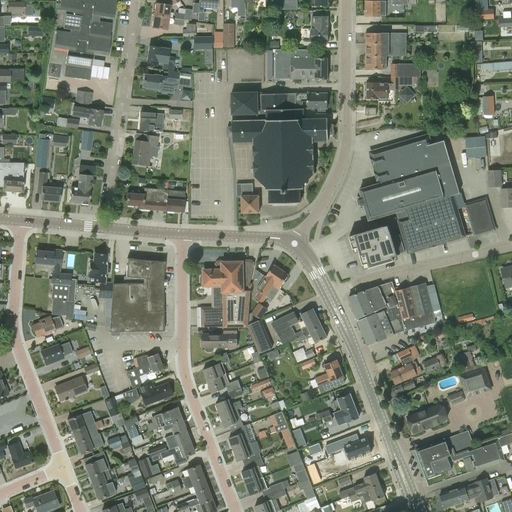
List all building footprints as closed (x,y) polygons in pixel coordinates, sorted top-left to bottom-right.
[(99,16),(114,18),(116,0),(60,0),(59,10),(73,12),(72,15),(65,14),(63,28),(70,30),(70,32),(56,30),(53,48),(67,50),(63,76),(89,80),(92,54),(108,56),(110,39),(109,39),(111,23),(99,21),(99,16)] [(198,0),(199,3),(198,12),(204,12),(204,8),(217,9),(217,0),(198,0)] [(233,0),(233,6),(240,7),(240,15),(246,15),(246,12),(246,0),(233,0)] [(246,20),(246,22),(253,22),(253,0),(259,0),(246,0),(246,12),(246,15),(246,18),(246,19),(246,20)] [(271,0),(271,9),(283,9),(283,0),(271,0)] [(380,16),(386,16),(386,1),(380,1),(366,1),(365,16),(380,16)] [(24,2),(7,2),(7,12),(24,13),(24,2)] [(155,3),(153,16),(168,18),(170,6),(155,3)] [(183,20),(185,10),(185,9),(178,8),(177,13),(175,13),(174,19),(183,20)] [(494,19),(493,10),(476,11),(476,20),(494,19)] [(267,23),(267,11),(258,11),(258,23),(267,23)] [(308,11),(295,11),(294,19),(298,19),(298,24),(308,24),(308,11)] [(168,18),(153,16),(151,28),(166,30),(168,18)] [(328,42),(328,40),(329,40),(329,37),(328,36),(328,23),(329,22),(329,18),(328,17),(316,17),(316,24),(312,24),(312,35),(311,34),(310,41),(312,41),(312,42),(328,42)] [(499,21),(494,21),(495,28),(511,26),(511,18),(499,20),(499,21)] [(195,36),(195,24),(185,24),(186,30),(182,30),(182,37),(195,36)] [(224,24),(223,32),(223,47),(234,48),(234,24),(224,24)] [(27,36),(43,37),(43,27),(28,26),(27,36)] [(223,47),(223,32),(214,32),(214,47),(223,47)] [(366,51),(406,51),(406,33),(366,33),(366,51)] [(205,49),(212,49),(212,37),(193,37),(193,49),(205,49)] [(147,61),(162,63),(161,70),(173,71),(173,65),(174,65),(175,58),(158,55),(159,47),(149,46),(147,61)] [(274,51),(275,80),(327,79),(327,59),(311,59),(311,50),(274,51)] [(406,51),(366,51),(366,69),(387,69),(387,56),(406,56),(406,51)] [(189,70),(190,60),(183,59),(182,69),(189,70)] [(493,64),(493,72),(497,71),(503,67),(503,63),(493,64)] [(392,65),(392,77),(413,77),(413,85),(419,85),(419,83),(423,83),(423,77),(421,77),(421,65),(392,65)] [(0,82),(7,82),(9,82),(9,81),(23,81),(23,69),(9,69),(9,70),(0,69),(0,82)] [(159,89),(159,91),(172,93),(174,85),(177,85),(179,72),(168,71),(167,77),(161,76),(154,75),(153,76),(145,75),(143,87),(159,89)] [(413,77),(392,77),(392,84),(379,84),(379,83),(367,83),(367,90),(366,90),(366,96),(367,96),(367,99),(379,99),(379,102),(387,102),(387,90),(402,90),(402,86),(413,86),(413,85),(413,77)] [(416,95),(407,87),(399,96),(408,104),(416,95)] [(90,106),(91,105),(93,93),(76,90),(74,104),(90,106)] [(253,143),(253,144),(253,176),(265,187),(266,190),(269,190),(269,204),(300,203),(300,189),(303,189),(303,186),(314,174),(313,141),(328,141),(328,119),(304,119),(303,107),(303,108),(296,108),(295,102),(307,102),(307,109),(317,109),(317,112),(325,112),(325,109),(328,109),(328,94),(295,94),(295,93),(288,94),(275,94),(257,95),(257,92),(231,93),(232,115),(258,114),(258,116),(266,116),(267,120),(232,121),(232,143),(253,143)] [(493,114),(494,114),(493,97),(484,97),(483,98),(483,102),(483,115),(493,114)] [(89,109),(76,107),(75,116),(88,118),(87,124),(99,126),(102,111),(89,109)] [(181,119),(189,120),(190,111),(181,110),(181,111),(168,110),(168,119),(181,119)] [(154,131),(155,113),(140,112),(139,130),(154,131)] [(78,120),(66,118),(66,119),(57,118),(56,126),(65,127),(77,129),(78,120)] [(93,132),(82,131),(81,140),(92,142),(93,132)] [(132,164),(148,166),(149,157),(157,158),(158,148),(157,148),(159,138),(146,136),(145,142),(135,141),(132,164)] [(485,136),(465,138),(467,158),(487,157),(485,136)] [(359,198),(357,201),(358,205),(361,206),(364,205),(369,220),(397,212),(406,209),(409,218),(399,221),(408,252),(466,235),(454,195),(459,193),(444,140),(429,145),(427,137),(369,154),(378,184),(359,189),(362,197),(359,198)] [(38,140),(35,166),(44,166),(45,165),(46,164),(46,160),(45,158),(47,141),(38,140)] [(0,186),(3,187),(3,179),(22,181),(23,173),(22,173),(23,164),(4,164),(0,163),(0,186)] [(83,174),(90,175),(93,175),(93,167),(79,165),(77,188),(70,188),(69,203),(80,204),(83,174)] [(488,187),(502,187),(501,170),(487,171),(488,187)] [(38,183),(37,194),(41,194),(40,200),(59,202),(61,188),(46,187),(42,186),(42,183),(46,183),(47,173),(39,172),(38,183)] [(89,186),(90,175),(83,174),(80,204),(88,205),(90,186),(89,186)] [(155,187),(155,181),(145,180),(145,179),(137,178),(137,184),(144,184),(151,184),(151,187),(155,187)] [(3,187),(3,191),(22,192),(23,182),(22,182),(22,181),(3,179),(3,187)] [(253,183),(239,184),(237,184),(237,197),(242,196),(242,213),(259,213),(259,195),(253,196),(253,183)] [(511,187),(500,189),(501,208),(511,207),(511,187)] [(167,196),(168,190),(143,188),(143,194),(126,193),(125,205),(139,206),(139,209),(166,211),(167,203),(167,196)] [(185,191),(168,190),(167,196),(167,203),(166,211),(183,212),(185,191)] [(474,232),(494,227),(486,198),(466,204),(474,232)] [(388,225),(349,236),(353,249),(357,248),(363,265),(367,264),(369,268),(397,260),(396,255),(405,252),(399,234),(391,237),(388,225)] [(34,263),(54,265),(53,273),(52,273),(51,284),(53,284),(51,299),(52,299),(51,313),(65,315),(65,317),(71,318),(75,279),(70,279),(70,275),(59,274),(61,250),(50,249),(49,251),(35,250),(34,263)] [(100,252),(96,252),(96,253),(94,253),(93,260),(90,260),(88,279),(92,279),(91,282),(99,282),(104,283),(106,254),(100,253),(100,252)] [(111,283),(111,299),(109,331),(163,332),(163,312),(163,311),(162,311),(163,287),(165,287),(168,285),(168,282),(166,280),(163,280),(164,261),(163,261),(133,260),(133,258),(126,258),(125,284),(111,283)] [(203,307),(204,308),(204,327),(224,326),(224,328),(237,327),(247,327),(247,326),(247,325),(250,291),(252,284),(250,283),(253,263),(250,260),(245,260),(244,263),(241,263),(239,261),(235,261),(233,263),(230,263),(228,261),(218,261),(215,264),(215,270),(203,270),(203,286),(211,286),(212,307),(203,307)] [(257,300),(259,301),(281,270),(273,265),(256,289),(261,293),(257,300)] [(511,286),(511,266),(509,267),(509,269),(502,271),(506,288),(511,286)] [(281,270),(259,301),(262,303),(270,292),(275,295),(289,275),(281,270)] [(98,298),(111,299),(111,283),(104,283),(99,282),(98,298)] [(378,287),(348,297),(358,321),(385,310),(388,309),(399,305),(395,291),(392,282),(378,287)] [(425,283),(409,287),(417,316),(432,312),(433,312),(440,310),(434,285),(426,287),(425,283)] [(385,310),(358,321),(362,331),(364,330),(366,334),(364,335),(368,345),(405,331),(435,323),(434,318),(434,317),(432,312),(417,316),(409,287),(401,289),(395,291),(399,305),(388,309),(385,310)] [(251,313),(260,319),(261,320),(268,309),(259,303),(251,313)] [(294,312),(271,323),(276,333),(279,339),(289,334),(292,340),(297,338),(304,334),(310,331),(321,326),(313,309),(301,315),(307,326),(301,329),(302,330),(295,334),(291,325),(298,322),(294,312)] [(458,317),(459,324),(474,320),(472,314),(458,317)] [(54,330),(62,327),(59,316),(50,319),(49,316),(38,320),(39,323),(32,325),(36,337),(54,330)] [(261,320),(247,325),(247,326),(251,336),(255,343),(258,351),(259,354),(273,348),(261,320)] [(96,325),(86,323),(84,329),(94,331),(96,325)] [(304,334),(297,338),(299,343),(306,339),(312,336),(316,343),(327,338),(321,326),(310,331),(304,334)] [(202,334),(202,340),(201,341),(201,345),(202,346),(202,348),(205,348),(205,351),(207,352),(212,352),(213,351),(213,348),(229,348),(229,334),(237,334),(237,327),(224,328),(223,334),(202,334)] [(68,343),(59,346),(58,344),(40,351),(45,365),(63,358),(62,356),(72,352),(68,343)] [(421,373),(418,367),(415,362),(414,362),(411,356),(418,353),(415,346),(408,348),(397,353),(403,367),(390,373),(395,385),(416,375),(421,373)] [(78,359),(90,354),(87,347),(75,352),(78,359)] [(312,349),(305,352),(303,348),(293,352),(297,363),(315,355),(312,349)] [(259,362),(261,361),(262,361),(259,354),(258,351),(251,354),(255,364),(259,362)] [(455,355),(457,364),(459,370),(474,366),(472,360),(468,361),(467,357),(470,356),(469,351),(455,355)] [(138,368),(126,372),(131,388),(141,385),(138,376),(144,374),(152,372),(162,369),(157,354),(148,357),(147,355),(135,358),(138,368)] [(202,369),(207,381),(226,374),(223,364),(230,361),(227,355),(215,359),(217,364),(215,365),(202,369)] [(428,373),(433,371),(441,367),(441,366),(447,364),(443,355),(437,357),(436,357),(424,362),(428,373)] [(474,358),(476,366),(483,364),(481,356),(474,358)] [(314,359),(301,364),(304,370),(316,364),(314,359)] [(318,387),(343,377),(339,367),(340,366),(338,361),(337,361),(336,360),(324,364),(328,373),(315,378),(318,387)] [(264,368),(261,361),(259,362),(261,369),(257,371),(260,380),(268,377),(264,368)] [(86,375),(99,370),(96,363),(83,368),(86,375)] [(484,368),(459,376),(461,380),(460,380),(467,399),(492,391),(486,372),(484,368)] [(211,393),(224,388),(226,387),(228,393),(241,388),(238,380),(229,383),(226,374),(207,381),(211,393)] [(87,391),(81,376),(54,387),(59,402),(87,391)] [(251,385),(253,392),(271,386),(268,379),(251,385)] [(153,381),(141,386),(148,404),(163,399),(164,401),(170,398),(169,397),(172,395),(167,383),(155,388),(153,381)] [(412,381),(401,385),(400,383),(387,389),(391,397),(415,387),(412,381)] [(110,398),(105,386),(99,388),(104,400),(110,398)] [(275,395),(275,394),(272,387),(262,391),(265,398),(275,395)] [(241,388),(228,393),(230,399),(243,394),(241,388)] [(125,403),(138,398),(135,389),(122,394),(125,403)] [(447,397),(451,406),(466,400),(462,391),(447,397)] [(307,392),(300,395),(303,402),(310,399),(307,392)] [(338,407),(339,412),(354,406),(350,394),(338,399),(333,402),(335,408),(338,407)] [(109,416),(110,416),(117,413),(120,412),(114,396),(110,398),(104,400),(109,416)] [(215,404),(220,415),(237,409),(242,407),(240,401),(230,405),(228,399),(215,404)] [(283,400),(278,402),(280,406),(281,411),(286,409),(283,400)] [(438,405),(406,417),(413,433),(444,421),(438,405)] [(354,406),(339,412),(341,416),(339,417),(341,424),(346,422),(347,423),(359,418),(354,406)] [(152,417),(154,423),(156,428),(181,419),(177,407),(164,412),(164,411),(159,413),(159,414),(152,417)] [(224,427),(229,425),(231,430),(243,426),(237,409),(220,415),(224,427)] [(331,415),(329,410),(321,413),(323,418),(331,415)] [(66,419),(71,431),(88,425),(94,422),(90,411),(79,415),(79,414),(66,419)] [(117,413),(110,416),(112,422),(113,421),(115,427),(124,424),(120,412),(117,413)] [(286,422),(281,412),(274,415),(278,425),(274,426),(276,433),(288,428),(286,422)] [(331,415),(323,418),(325,423),(333,420),(331,415)] [(138,436),(138,435),(135,426),(139,424),(136,417),(124,422),(130,438),(138,436)] [(163,431),(170,429),(173,435),(185,430),(181,419),(156,428),(161,426),(163,431)] [(302,419),(291,423),(293,429),(304,425),(302,419)] [(88,425),(71,431),(75,442),(88,438),(97,434),(96,430),(103,427),(100,420),(94,422),(88,425)] [(244,426),(243,426),(231,430),(233,436),(228,438),(233,450),(250,443),(244,426)] [(300,428),(291,432),(298,449),(307,446),(300,428)] [(185,430),(173,435),(175,440),(167,443),(169,449),(189,441),(185,430)] [(426,479),(444,473),(447,480),(505,461),(497,437),(473,446),(468,431),(415,449),(426,479)] [(77,453),(80,453),(80,455),(93,450),(92,449),(103,445),(98,434),(88,438),(75,442),(75,443),(74,444),(77,453)] [(370,443),(369,444),(366,438),(358,441),(356,434),(325,446),(328,454),(351,444),(356,457),(358,457),(359,461),(365,459),(363,454),(371,451),(371,450),(372,449),(370,443)] [(503,437),(506,445),(510,444),(511,440),(511,435),(511,434),(503,437)] [(140,435),(130,439),(133,446),(143,442),(140,435)] [(288,448),(295,445),(291,435),(284,438),(288,448)] [(121,444),(121,445),(128,442),(126,436),(119,439),(118,436),(106,441),(109,449),(121,444)] [(161,459),(172,454),(174,460),(194,453),(189,441),(169,449),(166,450),(158,453),(161,459)] [(22,454),(18,442),(7,446),(12,458),(11,458),(15,469),(34,462),(30,451),(22,454)] [(128,442),(121,445),(124,454),(131,451),(128,442)] [(237,461),(242,459),(244,465),(261,458),(259,453),(254,455),(253,450),(250,443),(233,450),(237,461)] [(319,444),(310,448),(312,455),(322,452),(319,444)] [(147,451),(150,456),(151,456),(158,453),(166,450),(164,445),(147,451)] [(84,465),(88,477),(107,470),(108,469),(104,458),(105,458),(103,451),(89,457),(91,463),(84,465)] [(298,452),(291,454),(295,465),(302,462),(298,452)] [(131,473),(138,470),(134,458),(127,461),(131,473)] [(138,461),(144,477),(151,474),(145,458),(138,461)] [(246,484),(263,477),(259,466),(263,464),(261,458),(244,465),(246,471),(241,472),(246,484)] [(300,483),(309,480),(309,479),(308,480),(306,474),(307,474),(305,470),(304,470),(302,463),(295,466),(298,472),(296,473),(300,483)] [(183,483),(203,476),(199,465),(186,470),(188,476),(181,478),(183,483)] [(88,477),(93,488),(105,483),(111,481),(107,470),(88,477)] [(141,476),(138,470),(131,473),(132,473),(133,478),(129,480),(133,492),(145,487),(141,476)] [(380,485),(375,473),(364,477),(366,482),(354,487),(355,488),(339,494),(335,496),(337,501),(349,497),(380,485)] [(194,492),(207,487),(203,476),(183,483),(185,489),(192,486),(194,492)] [(340,487),(351,483),(349,476),(338,481),(340,487)] [(263,477),(246,484),(250,495),(267,489),(263,477)] [(475,482),(464,487),(469,500),(474,498),(475,503),(482,501),(493,498),(486,479),(475,482)] [(177,480),(170,482),(165,484),(166,490),(170,488),(179,485),(177,480)] [(300,491),(303,490),(311,486),(309,480),(300,483),(297,484),(300,491)] [(269,494),(284,489),(281,482),(269,487),(270,488),(267,489),(269,494)] [(105,483),(93,488),(97,500),(110,495),(105,483)] [(179,485),(172,487),(174,494),(181,491),(179,485)] [(380,485),(349,497),(351,502),(359,498),(362,497),(365,503),(372,501),(384,496),(380,485)] [(464,486),(439,494),(444,508),(454,505),(455,509),(463,506),(462,503),(469,500),(464,487),(464,486)] [(186,502),(179,505),(176,506),(178,511),(181,510),(193,506),(194,505),(212,499),(207,487),(194,492),(197,498),(186,502)] [(141,499),(145,507),(152,504),(148,496),(149,496),(146,488),(133,493),(136,501),(141,499)] [(269,494),(271,500),(286,495),(284,489),(269,494)] [(36,511),(44,511),(59,506),(52,490),(32,499),(31,497),(24,500),(27,508),(34,505),(36,511)] [(305,495),(307,500),(315,496),(313,491),(305,495)] [(315,496),(307,500),(304,501),(306,508),(307,507),(308,511),(317,508),(320,508),(318,503),(315,496)] [(212,499),(194,505),(196,511),(211,511),(216,510),(212,499)] [(511,511),(511,502),(511,499),(502,502),(504,511),(511,511)] [(271,500),(254,506),(256,511),(273,511),(276,511),(280,510),(278,505),(274,507),(271,500)] [(335,510),(332,503),(321,507),(322,511),(333,511),(333,510),(335,510)]
